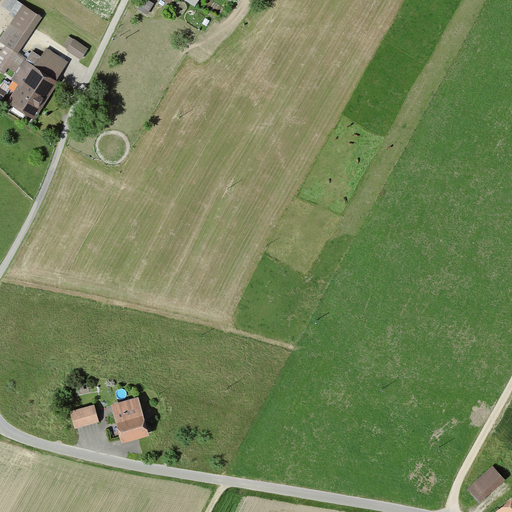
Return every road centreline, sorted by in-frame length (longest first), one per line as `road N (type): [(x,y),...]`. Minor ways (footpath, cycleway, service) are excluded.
road 1 (unclassified): [(0,424),(103,459),(409,511)]
road 2 (unclassified): [(0,268),(124,0)]
road 3 (track): [(511,382),(459,479),(451,511)]
